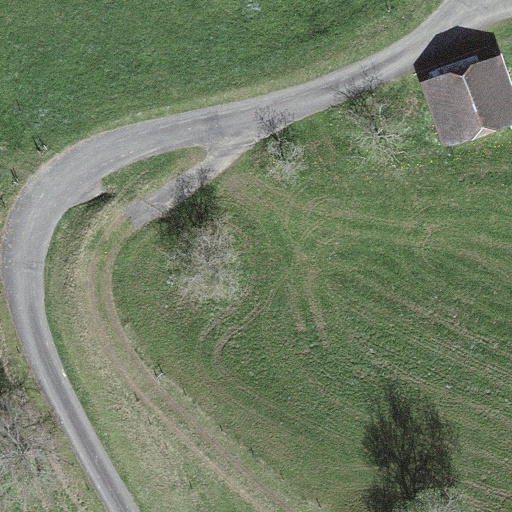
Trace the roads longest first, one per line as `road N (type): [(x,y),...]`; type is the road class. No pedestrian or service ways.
road 1 (track): [(129,511),(60,392),(34,323),(26,246),(40,206),(107,152),(329,91),(394,65),(436,42),(482,0)]
road 2 (track): [(260,110),(224,153),(124,227),(105,257),(101,293),(113,336),(151,393),(278,511)]
